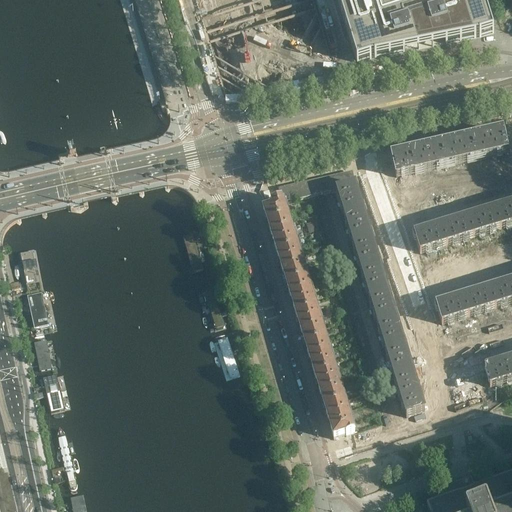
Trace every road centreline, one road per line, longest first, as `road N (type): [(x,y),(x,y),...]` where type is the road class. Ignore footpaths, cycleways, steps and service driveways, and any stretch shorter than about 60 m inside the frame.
road 1 (residential): [(322,511),(316,460),(222,157)]
road 2 (residential): [(276,150),(287,162),(505,113),(511,99)]
road 3 (secondary): [(276,150),(511,97)]
road 4 (unknown): [(511,196),(398,227),(419,300)]
road 5 (secondary): [(15,195),(202,153)]
road 6 (secondary): [(381,98),(245,128),(218,142)]
road 7 (unclassified): [(171,0),(218,142)]
road 8 (secondary): [(40,511),(4,373)]
road 9 (secondary): [(511,71),(381,98)]
